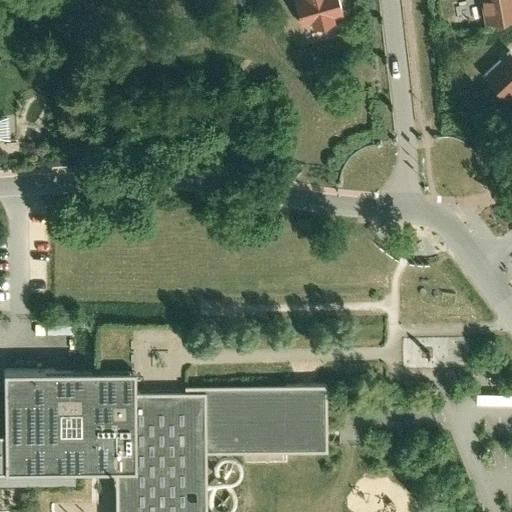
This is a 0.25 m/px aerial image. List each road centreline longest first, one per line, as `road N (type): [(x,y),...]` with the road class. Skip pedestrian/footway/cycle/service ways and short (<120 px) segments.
road 1 (residential): [(0,186),(191,177),(412,208)]
road 2 (residential): [(412,208),(390,0)]
